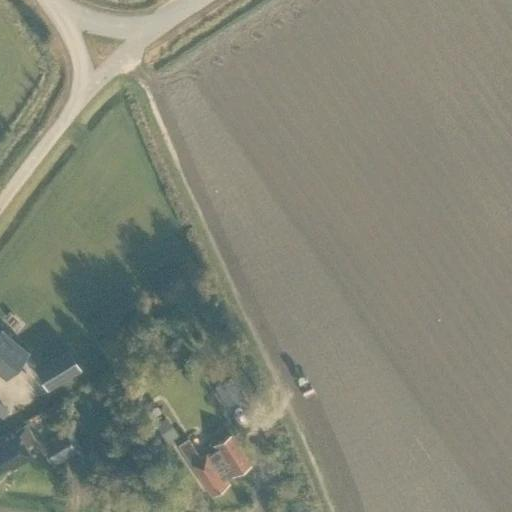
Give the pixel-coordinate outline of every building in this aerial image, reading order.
[(1,326),(0,326),(0,373),(5,378),(29,350),(1,326)] [(68,346),(34,367),(46,387),(80,366),(68,346)] [(231,375),(215,386),(225,402),(241,392),(241,391),(231,375)] [(151,396),(142,402),(150,416),(160,410),(151,396)] [(9,409),(0,401),(0,414),(2,417),(9,409)] [(166,440),(175,434),(164,417),(155,423),(166,440)] [(12,467),(31,457),(24,446),(36,439),(26,423),(15,430),(14,428),(0,436),(0,470),(10,464),(12,467)] [(43,442),(54,462),(75,450),(63,430),(43,442)] [(232,475),(250,464),(230,432),(212,444),(215,449),(210,452),(209,451),(200,456),(190,463),(211,494),(229,482),(226,477),(231,473),(232,475)] [(188,437),(178,443),(190,463),(200,456),(188,437)]
